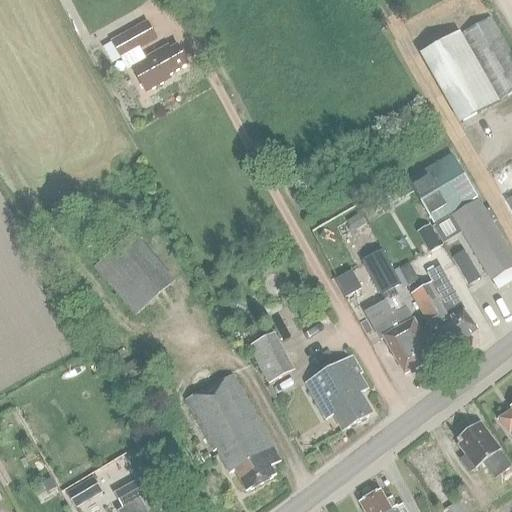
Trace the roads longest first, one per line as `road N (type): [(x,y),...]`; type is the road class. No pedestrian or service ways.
road 1 (tertiary): [(287,511),(511,340)]
road 2 (track): [(511,231),(379,0)]
